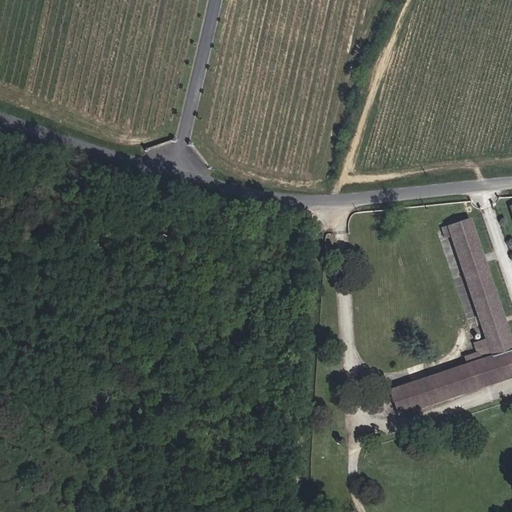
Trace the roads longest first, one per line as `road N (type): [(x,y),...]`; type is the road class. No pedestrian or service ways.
road 1 (residential): [(327,203),(264,197),(0,114)]
road 2 (residential): [(305,511),(327,203)]
road 3 (track): [(327,203),(411,0)]
road 4 (residential): [(511,184),(327,203)]
